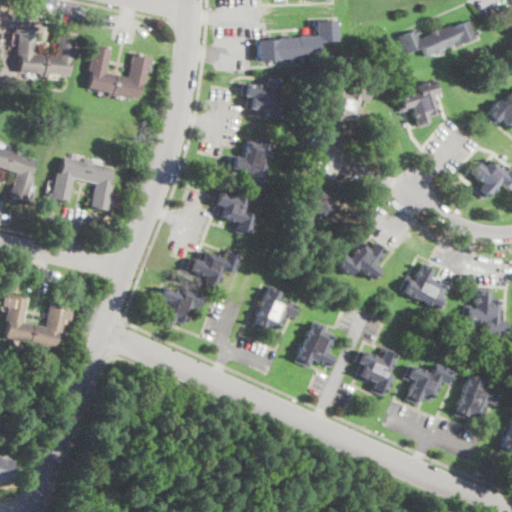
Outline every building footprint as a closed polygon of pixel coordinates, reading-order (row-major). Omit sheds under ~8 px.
[(466,18),(472,33),(474,32),(476,35),(474,36),(474,37),(454,46),(453,44),(424,56),(420,46),(403,54),(396,37),(414,29),(415,31),(417,30),(418,33),(415,34),(417,38),(429,33),(428,31),(435,28),(436,30),(466,18)] [(276,60),(256,61),(255,41),(275,40),(275,38),(295,37),(295,36),(314,35),(314,21),(334,20),(335,40),(315,41),(316,56),(276,59),(276,60)] [(45,55),(55,55),(57,31),(76,32),(75,37),(73,59),(69,59),(68,75),(47,73),(46,77),(38,76),(39,74),(17,72),(18,55),(14,55),(16,28),(34,30),(33,54),(45,55)] [(117,75),(126,77),(131,53),(152,57),(150,63),(148,62),(143,83),(140,82),(136,98),(116,94),(116,96),(108,94),(108,92),(86,87),(89,72),(87,71),(91,49),(88,49),(89,44),(109,48),(104,72),(117,75)] [(274,78),(272,98),(277,99),(275,116),(263,115),(264,108),(247,106),(249,95),(242,94),(244,83),(263,86),(264,77),(274,78)] [(436,79),(440,92),(431,95),(433,100),(434,99),(436,105),(434,105),(436,111),(434,112),(435,115),(428,118),(427,114),(425,115),(428,121),(417,124),(415,118),(412,119),(410,112),(413,111),(410,105),(401,109),(397,98),(405,95),(405,94),(410,92),(410,94),(416,92),(414,87),(421,84),(420,83),(426,81),(427,84),(429,83),(428,82),(436,79)] [(369,89),(365,101),(358,99),(351,119),(342,116),(340,123),(328,119),(333,102),(324,99),(327,87),(347,93),(350,83),(369,89)] [(511,128),(499,117),(495,123),(485,114),(498,98),(503,102),(511,91),(511,128)] [(270,143),(267,151),(270,152),(268,158),(265,157),(263,162),(265,163),(262,170),(264,171),(262,176),(261,176),(258,186),(242,181),(244,173),(242,173),(241,176),(236,174),(237,170),(228,167),(232,156),(241,159),(242,154),(240,153),(242,147),(244,147),(246,141),(256,145),(258,139),(270,143)] [(0,147),(6,150),(7,150),(8,147),(16,150),(15,152),(35,160),(29,175),(33,177),(26,194),(29,196),(27,202),(7,194),(15,174),(0,168),(0,147)] [(70,158),(82,161),(83,158),(92,160),(91,163),(111,168),(107,184),(111,185),(106,205),(109,206),(108,212),(88,207),(93,183),(72,178),(66,203),(45,198),(47,192),(49,193),(54,172),(57,173),(62,155),(70,158)] [(490,161),(496,165),(497,164),(501,167),(500,169),(504,172),(510,166),(511,168),(511,186),(510,185),(506,190),(498,182),(494,187),(495,188),(491,192),(490,191),(485,198),(475,190),(481,183),(477,179),(476,180),(473,178),(474,177),(468,172),(477,162),(483,167),(489,160),(490,161)] [(334,205),(330,217),(311,211),(309,219),(292,214),(303,177),(315,181),(314,188),(331,193),(327,203),(334,205)] [(246,192),(244,200),(246,200),(244,206),(243,205),(241,211),(252,215),(250,220),(251,221),(249,226),(248,226),(245,236),(233,232),(236,222),(230,220),(230,222),(224,220),(225,219),(217,217),(220,207),(211,204),(214,194),(215,192),(223,194),(223,193),(229,195),(233,197),(235,189),(246,192)] [(360,240),(369,246),(371,243),(381,251),(377,256),(378,256),(371,264),(374,267),(376,264),(382,269),(373,280),(364,273),(363,275),(358,272),(360,270),(355,266),(347,275),(342,271),(341,273),(337,269),(338,267),(333,263),(340,253),(347,258),(350,254),(348,253),(353,247),(354,248),(360,240)] [(237,256),(234,262),(236,263),(229,274),(219,269),(217,275),(219,276),(216,281),(215,281),(210,292),(197,286),(202,276),(199,274),(198,277),(193,274),(193,273),(186,270),(192,257),(199,260),(203,251),(210,255),(211,252),(221,258),(225,250),(237,256)] [(431,270),(427,277),(431,279),(432,278),(437,281),(436,283),(445,287),(440,297),(444,299),(442,303),(438,309),(428,304),(427,306),(422,303),(423,302),(418,299),(417,299),(412,296),(411,298),(406,296),(407,294),(400,290),(406,279),(412,282),(414,277),(413,276),(415,271),(416,272),(420,264),(431,270)] [(161,287),(169,290),(169,288),(175,290),(174,291),(179,293),(181,288),(188,291),(188,289),(194,292),(194,294),(202,298),(198,309),(190,305),(181,326),(171,321),(168,327),(158,322),(162,314),(159,313),(161,308),(164,309),(167,301),(161,298),(160,302),(155,300),(161,287)] [(275,287),(284,292),(280,300),(282,301),(283,299),(298,307),(292,319),(281,313),(279,317),(281,318),(275,330),(266,325),(263,330),(251,324),(255,317),(253,316),(256,310),(257,311),(260,306),(259,305),(262,299),(259,298),(262,293),(263,293),(266,287),(273,290),(275,287)] [(487,292),(487,298),(486,299),(497,301),(496,309),(498,309),(498,314),(496,314),(496,320),(506,321),(505,334),(496,333),(496,335),(489,334),(489,333),(482,332),(483,321),(478,320),(478,322),(471,322),(471,321),(461,320),(463,305),(474,306),(474,304),(472,303),(473,298),(474,298),(475,290),(487,292)] [(21,321),(42,326),(48,302),(69,307),(68,313),(65,312),(60,333),(56,332),(52,348),(33,343),(32,347),(23,345),(23,342),(2,337),(6,321),(3,320),(8,299),(5,299),(7,293),(27,298),(21,321)] [(324,325),(321,331),(323,332),(324,330),(331,333),(328,342),(329,343),(326,349),(325,348),(323,352),(333,356),(329,367),(319,363),(318,365),(313,363),(314,361),(311,360),(308,367),(293,361),(297,352),(295,352),(298,346),(299,347),(301,340),(303,341),(305,336),(303,335),(306,329),(308,330),(310,323),(316,326),(317,322),(324,325)] [(394,352),(389,362),(392,363),(389,369),(387,368),(385,373),(390,375),(387,381),(389,382),(386,388),(385,387),(381,396),(369,391),(373,383),(368,381),(368,382),(362,380),(363,378),(353,374),(358,363),(355,362),(360,351),(367,354),(368,352),(374,355),(373,357),(379,359),(382,351),(386,352),(388,349),(394,352)] [(452,373),(449,381),(447,385),(437,381),(434,386),(437,387),(434,392),(432,392),(428,401),(419,398),(416,404),(404,399),(408,390),(406,389),(409,384),(410,384),(412,380),(408,379),(407,381),(400,378),(403,371),(406,373),(409,366),(417,369),(417,368),(423,370),(422,372),(428,374),(432,364),(452,373)] [(467,375),(474,378),(475,376),(483,379),(480,386),(483,388),(484,387),(488,389),(488,390),(498,394),(493,406),(483,402),(481,405),(482,406),(480,412),(478,411),(474,420),(464,415),(462,419),(452,415),(456,404),(454,403),(457,398),(459,399),(461,393),(460,393),(462,387),(461,386),(463,381),(465,381),(467,375)] [(511,456),(497,450),(501,441),(499,440),(501,434),(502,435),(505,429),(506,430),(508,424),(507,423),(509,418),(510,418),(511,412),(511,456)] [(0,458),(8,461),(3,482),(0,481),(0,458)]
